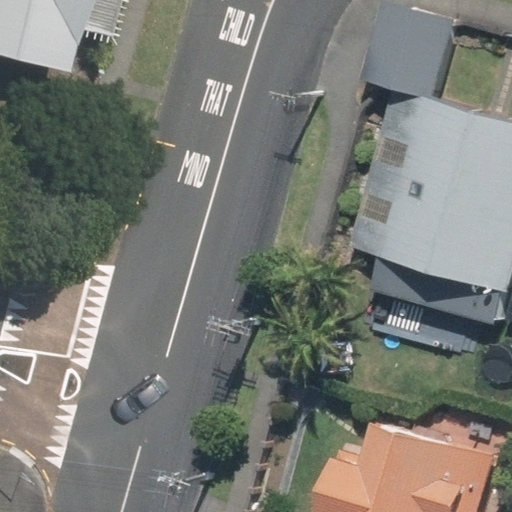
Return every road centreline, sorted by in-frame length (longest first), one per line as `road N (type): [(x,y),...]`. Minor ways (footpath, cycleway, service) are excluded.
road 1 (tertiary): [(277,0),(153,410)]
road 2 (tertiary): [(153,410),(0,366)]
